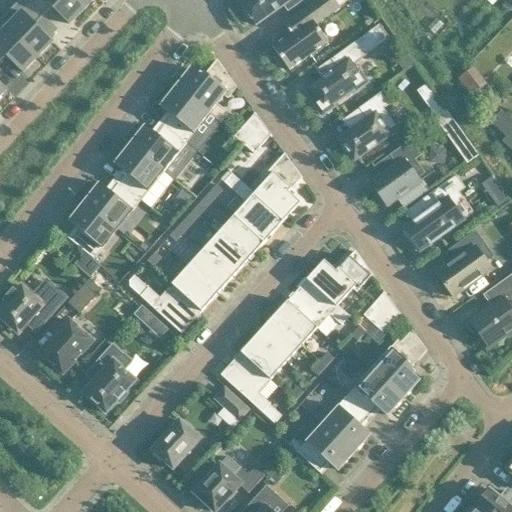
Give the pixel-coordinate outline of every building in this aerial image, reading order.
[(26,0),(20,0),(0,21),(38,58),(53,42),(35,25),(44,17),(26,0)] [(26,0),(44,17),(52,8),(70,25),(85,9),(74,0),(26,0)] [(74,0),(85,9),(93,0),(74,0)] [(288,13),(301,3),(303,1),(302,0),(243,0),(240,2),(244,8),(242,13),(248,20),(252,19),(257,25),(283,6),(288,13)] [(292,35),(273,48),(289,71),(328,43),(316,25),(340,8),(334,0),(319,0),(285,25),(292,35)] [(0,62),(6,56),(23,73),(38,58),(0,21),(0,22),(3,25),(0,28),(0,62)] [(390,39),(381,26),(380,25),(331,60),(337,68),(307,90),(315,102),(313,103),(322,116),(336,106),(335,104),(352,91),(354,93),(367,83),(359,71),(357,72),(352,66),(390,39)] [(228,100),(237,88),(217,61),(203,78),(194,70),(189,76),(187,74),(188,74),(187,73),(175,87),(210,115),(225,96),(228,100)] [(488,85),(473,67),(458,80),(473,98),(488,85)] [(187,144),(210,115),(175,87),(164,102),(165,103),(165,102),(167,104),(163,109),(172,117),(165,125),(161,122),(160,122),(187,144)] [(383,110),(392,103),(383,92),(359,109),(367,120),(339,140),(343,146),(340,148),(347,157),(350,155),(355,161),(391,135),(388,131),(395,126),(383,110)] [(446,110),(437,97),(427,105),(436,118),(446,110)] [(479,156),(458,127),(446,110),(436,118),(448,134),(469,163),(479,156)] [(491,123),(506,137),(511,130),(511,123),(501,113),(491,123)] [(235,137),(244,146),(264,126),(255,114),(254,115),(235,137)] [(164,172),(187,144),(160,122),(160,123),(164,127),(157,135),(148,128),(143,133),(142,132),(142,131),(141,130),(129,145),(164,172)] [(264,126),(244,146),(254,154),(270,137),(271,138),(272,137),(264,126)] [(8,150),(22,154),(26,142),(11,138),(8,150)] [(415,161),(422,156),(411,141),(390,156),(397,166),(371,184),(387,205),(385,207),(386,208),(422,182),(421,181),(419,182),(417,179),(425,174),(415,161)] [(114,180),(141,201),(164,172),(129,145),(118,160),(119,161),(119,160),(121,161),(117,167),(126,174),(120,183),(115,179),(114,180)] [(270,178),(255,195),(284,222),(296,208),(295,207),(295,208),(293,206),(298,201),(289,193),(302,178),(285,154),(266,175),(270,178)] [(247,203),(235,217),(264,244),(284,222),(255,195),(243,184),(229,171),(221,180),(235,193),(247,203)] [(426,214),(404,230),(411,239),(409,241),(416,251),(418,249),(420,252),(461,223),(448,205),(455,200),(453,196),(464,189),(456,178),(419,204),(426,214)] [(95,188),(84,203),(118,230),(141,201),(114,180),(114,181),(118,185),(112,193),(102,186),(98,191),(96,189),(95,188)] [(208,194),(214,200),(223,191),(217,185),(208,194)] [(500,187),(489,195),(498,207),(509,199),(500,187)] [(199,216),(206,209),(214,200),(208,194),(193,211),(199,216)] [(68,238),(87,254),(77,265),(91,277),(101,266),(94,260),(118,230),(84,203),(72,217),(73,218),(74,217),(75,219),(71,224),(81,232),(74,241),(69,237),(68,238)] [(178,228),(184,233),(199,216),(193,211),(178,228)] [(511,214),(511,213),(497,223),(511,244),(511,214)] [(235,217),(219,234),(248,261),(264,244),(235,217)] [(176,241),(184,233),(178,228),(170,236),(176,241)] [(486,261),(492,257),(475,233),(446,254),(452,264),(436,275),(440,279),(437,281),(443,291),(446,289),(453,298),(492,270),(486,261)] [(219,234),(203,251),(233,278),(248,261),(219,234)] [(188,268),(218,295),(233,278),(203,251),(188,268)] [(308,280),(349,318),(350,317),(338,307),(353,290),(357,293),(372,276),(355,252),(336,272),(327,264),(323,269),(321,268),(321,267),(320,266),(308,280)] [(153,267),(161,258),(155,253),(147,262),(153,267)] [(188,268),(173,285),(202,312),(218,295),(188,268)] [(511,275),(483,296),(492,308),(471,323),(489,348),(507,335),(508,338),(511,334),(511,275)] [(130,287),(182,334),(202,312),(173,285),(160,299),(135,276),(130,281),(130,287)] [(68,304),(80,315),(102,291),(90,280),(68,304)] [(341,326),(349,318),(308,280),(287,303),(317,329),(330,315),(341,326)] [(0,311),(0,317),(10,327),(13,324),(21,332),(39,311),(48,319),(66,299),(47,282),(34,297),(23,287),(16,294),(14,291),(5,301),(7,304),(0,311)] [(373,325),(393,305),(384,293),(383,294),(364,316),(373,325)] [(302,346),(317,329),(287,303),(272,319),(302,346)] [(400,317),(401,316),(393,305),(373,325),(383,333),(399,316),(400,317)] [(142,306),(134,315),(148,328),(155,320),(168,331),(168,330),(142,306)] [(286,363),(302,346),(272,319),(257,336),(286,363)] [(69,321),(40,353),(63,375),(93,342),(69,321)] [(360,328),(352,336),(358,342),(366,333),(360,328)] [(398,341),(371,370),(404,400),(417,386),(421,381),(418,379),(409,370),(426,351),(412,331),(401,343),(398,341)] [(271,380),(286,363),(257,336),(241,353),(271,380)] [(112,345),(99,360),(107,368),(84,393),(106,413),(117,402),(119,404),(127,395),(125,393),(136,381),(124,370),(131,362),(112,345)] [(241,353),(221,376),(275,424),(283,416),(259,394),(271,380),(241,353)] [(320,363),(326,368),(334,359),(328,354),(320,363)] [(318,377),(326,368),(320,363),(312,371),(318,377)] [(347,397),(367,416),(368,415),(376,407),(385,415),(387,418),(391,413),(404,400),(371,370),(347,397)] [(337,377),(331,372),(325,378),(331,383),(337,377)] [(297,387),(289,396),(295,402),(303,393),(297,387)] [(248,411),(225,389),(215,400),(239,421),(248,411)] [(322,424),(355,454),(367,440),(371,436),(369,433),(360,425),(367,417),(367,416),(347,397),(322,424)] [(200,440),(180,421),(153,451),(155,453),(153,456),(160,463),(163,460),(173,470),(200,440)] [(355,454),(322,424),(302,447),(294,440),(289,445),(297,453),(317,471),(319,470),(326,462),(335,470),(338,473),(342,468),(355,454)] [(232,477),(221,466),(195,494),(205,503),(203,504),(211,511),(213,510),(214,511),(215,511),(240,486),(249,494),(265,476),(256,468),(249,476),(241,468),(232,477)] [(271,511),(282,500),(267,486),(245,510),(247,511),(271,511)] [(511,511),(511,493),(505,502),(490,490),(476,507),(481,511),(511,511)]
